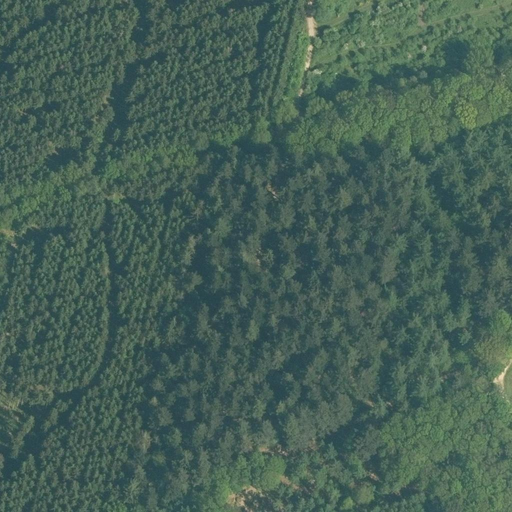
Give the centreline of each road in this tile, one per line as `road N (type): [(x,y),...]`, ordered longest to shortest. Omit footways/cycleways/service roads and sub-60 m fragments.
road 1 (track): [(99,187),(107,361),(79,404),(0,487)]
road 2 (track): [(499,377),(458,373),(199,480)]
road 3 (track): [(290,136),(511,73)]
road 4 (track): [(511,42),(298,105)]
road 5 (track): [(511,3),(305,71)]
road 6 (track): [(135,0),(144,31),(140,60),(106,143),(99,187)]
road 7 (track): [(310,0),(312,43),(290,136)]
